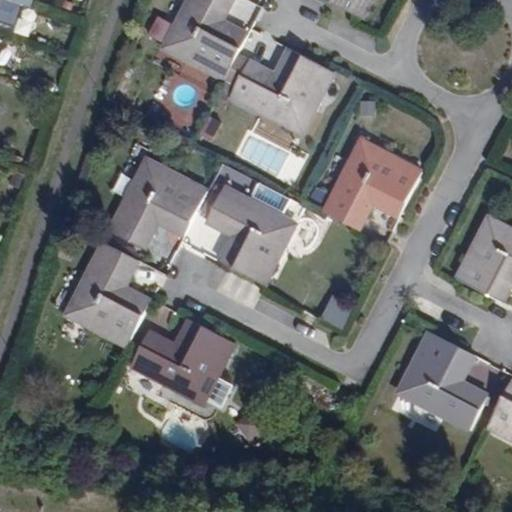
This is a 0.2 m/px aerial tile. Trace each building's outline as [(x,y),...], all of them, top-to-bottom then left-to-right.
[(17,2),(9,0),(0,0),(0,21),(10,24),(17,2)] [(183,0),(159,49),(223,82),(238,53),(246,38),(220,24),(233,0),(183,0)] [(317,0),(316,3),(360,26),(374,0),(317,0)] [(161,44),(170,21),(157,17),(149,39),(161,44)] [(238,53),(223,82),(235,89),(233,94),(305,131),(338,70),(293,46),(279,74),(252,58),(250,60),(238,53)] [(361,232),(376,203),(404,218),(427,173),(362,142),(326,214),(361,232)] [(201,190),(141,158),(103,231),(137,249),(152,221),(178,235),(201,190)] [(215,189),(197,225),(225,240),(212,266),(256,288),(287,227),(273,220),(282,203),(252,188),(243,204),(215,189)] [(451,285),(495,309),(510,281),(511,282),(511,240),(483,225),(451,285)] [(131,259),(97,241),(59,314),(121,346),(144,301),(117,286),(131,259)] [(332,295),(319,320),(341,332),(354,306),(332,295)] [(129,357),(201,393),(234,332),(189,309),(174,336),(147,323),(129,357)] [(468,427),(486,393),(458,377),(472,351),(427,327),(396,388),(468,427)] [(511,386),(506,383),(482,428),(511,444),(511,386)]
